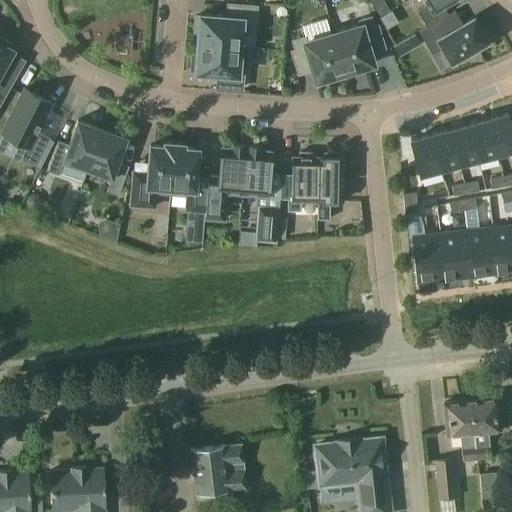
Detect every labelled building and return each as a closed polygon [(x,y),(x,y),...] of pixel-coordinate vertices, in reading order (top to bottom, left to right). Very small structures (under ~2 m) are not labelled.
[(384,0),(374,6),(379,14),(388,8),(384,0)] [(426,0),(429,4),(418,10),(428,25),(448,14),(443,7),(454,0),(426,0)] [(198,31),(197,42),(241,46),(243,30),(255,31),(257,6),(228,4),(228,15),(200,14),(200,16),(196,16),(195,31),(198,31)] [(390,8),(379,16),(386,27),(397,20),(390,8)] [(333,33),(346,76),(361,71),(360,68),(373,64),(370,52),(384,48),(378,25),(374,26),(371,17),(359,21),(360,25),(333,33)] [(489,41),(474,17),(450,32),(442,18),(420,31),(433,53),(444,47),(453,62),(489,41)] [(331,80),(346,76),(333,33),(306,41),(304,37),(292,40),(295,49),(291,51),(298,74),(312,69),(316,81),(329,77),(331,80)] [(415,33),(404,39),(410,49),(420,43),(415,33)] [(0,105),(11,86),(0,80),(0,72),(13,49),(10,47),(12,44),(0,36),(0,105)] [(241,46),(197,42),(197,54),(193,54),(192,70),(195,70),(195,72),(218,74),(217,86),(242,88),(244,64),(250,64),(251,48),(253,48),(253,47),(241,46)] [(53,99),(26,85),(4,129),(29,143),(23,154),(37,161),(51,134),(38,127),(53,99)] [(511,131),(507,113),(487,118),(497,153),(511,148),(511,131)] [(487,118),(468,124),(478,158),(497,153),(487,118)] [(56,144),(47,170),(59,174),(64,160),(88,168),(102,128),(78,120),(68,148),(56,144)] [(468,124),(449,129),(458,164),(478,158),(468,124)] [(102,128),(88,168),(111,177),(106,191),(119,195),(128,169),(116,165),(127,137),(102,128)] [(449,129),(430,134),(439,169),(458,164),(449,129)] [(430,134),(410,139),(420,174),(439,169),(430,134)] [(133,171),(131,204),(155,206),(156,193),(170,194),(175,143),(165,142),(164,145),(150,144),(148,172),(133,171)] [(185,143),(175,143),(170,194),(187,196),(186,209),(205,211),(208,183),(208,177),(196,176),(198,148),(184,147),(185,143)] [(219,184),(208,183),(205,211),(205,217),(224,219),(226,191),(243,192),(247,145),(232,143),(232,148),(222,147),(219,184)] [(261,146),(247,145),(243,192),(267,195),(271,151),(261,150),(261,146)] [(300,156),(293,156),(292,198),(288,198),(288,209),(301,210),(301,199),(318,200),(319,156),(312,156),(312,152),(300,151),(300,156)] [(319,156),(318,200),(318,218),(330,218),(330,200),(342,200),(343,156),(337,156),(337,152),(325,152),(325,156),(319,156)] [(511,174),(503,176),(505,186),(511,184),(511,174)] [(503,176),(489,178),(491,188),(505,186),(503,176)] [(477,181),(464,183),(466,193),(479,190),(477,181)] [(464,183),(451,185),(453,195),(466,193),(464,183)] [(80,187),(76,198),(85,201),(89,190),(80,187)] [(511,190),(501,193),(502,202),(511,200),(511,190)] [(416,192),(402,193),(403,204),(417,202),(416,192)] [(27,194),(25,199),(27,204),(32,207),(37,205),(39,200),(37,195),(33,193),(27,194)] [(474,197),(462,200),(463,210),(476,207),(474,197)] [(462,200),(449,202),(451,212),(463,210),(462,200)] [(417,202),(403,204),(404,214),(418,212),(417,202)] [(277,209),(259,207),(257,239),(274,240),(277,209)] [(511,224),(492,227),(497,272),(511,270),(511,224)] [(492,227),(466,230),(471,275),(497,272),(492,227)] [(466,230),(440,233),(445,278),(471,275),(466,230)] [(440,233),(412,236),(418,281),(445,278),(440,233)] [(470,400),(476,460),(491,459),(487,430),(499,429),(496,398),(470,400)] [(462,462),(476,460),(470,400),(444,403),(448,434),(459,433),(462,462)] [(337,443),(315,445),(319,484),(321,501),(359,497),(360,511),(389,511),(381,438),(359,440),(359,437),(337,439),(337,443)] [(219,511),(229,511),(226,490),(246,487),(240,443),(190,449),(196,493),(213,491),(214,511),(219,511)] [(455,511),(454,497),(456,496),(452,458),(434,460),(439,511),(455,511)] [(104,511),(102,467),(89,468),(88,465),(71,466),(71,469),(50,470),(52,510),(53,510),(52,511),(104,511)] [(0,511),(29,511),(27,471),(14,472),(14,469),(0,470),(0,511)] [(494,471),(479,472),(481,497),(496,496),(494,471)]
